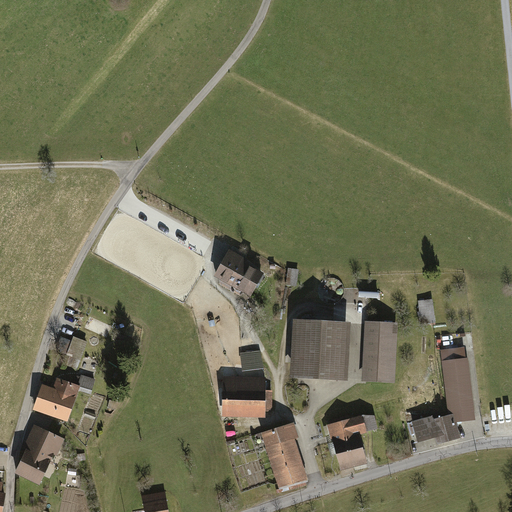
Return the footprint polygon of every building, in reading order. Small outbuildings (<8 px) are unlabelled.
[(229,250),(214,277),(233,288),(250,297),(263,274),(245,264),(247,260),(229,250)] [(299,270),(289,268),(287,285),(296,286),(299,270)] [(436,324),(434,300),(419,302),(420,311),(417,312),(418,326),(436,324)] [(351,324),(293,320),(290,378),(348,381),(351,324)] [(398,325),(364,323),(362,383),(396,384),(398,325)] [(472,332),(461,333),(463,346),(466,346),(466,349),(474,349),(472,332)] [(87,341),(73,335),(63,363),(77,368),(87,341)] [(456,422),(474,420),(466,349),(466,346),(463,346),(440,349),(448,409),(448,414),(454,413),(456,422)] [(260,351),(240,354),(243,371),(262,368),(260,351)] [(95,379),(81,374),(80,376),(77,375),(74,382),(80,384),(78,389),(90,393),(95,379)] [(264,376),(223,375),(222,415),(264,416),(264,409),(273,410),(273,388),(264,388),(264,376)] [(33,408),(68,420),(78,389),(80,384),(74,382),(57,376),(53,387),(42,383),(33,408)] [(118,401),(110,399),(107,407),(116,409),(118,401)] [(411,414),(418,441),(436,437),(438,443),(461,437),(456,422),(454,413),(448,414),(411,414)] [(362,415),(342,422),(355,468),(368,464),(363,446),(360,436),(378,430),(375,416),(362,415)] [(341,472),(355,468),(342,422),(327,426),(333,447),(341,472)] [(15,472),(39,483),(53,453),(56,454),(64,437),(34,423),(24,446),(26,447),(15,472)] [(260,434),(265,449),(276,483),(279,491),(308,481),(295,441),(295,440),(299,438),(294,423),(260,434)] [(143,496),(145,511),(169,511),(166,493),(143,496)]
